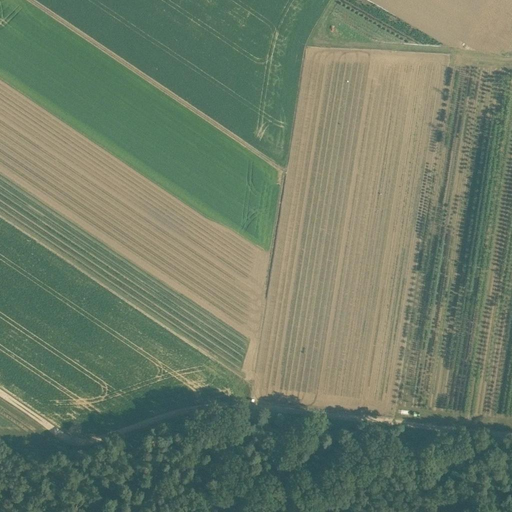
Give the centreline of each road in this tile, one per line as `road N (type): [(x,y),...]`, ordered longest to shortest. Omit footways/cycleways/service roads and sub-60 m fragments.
road 1 (track): [(0,397),(59,438),(148,401),(189,398),(450,423)]
road 2 (track): [(215,511),(342,450),(450,423)]
